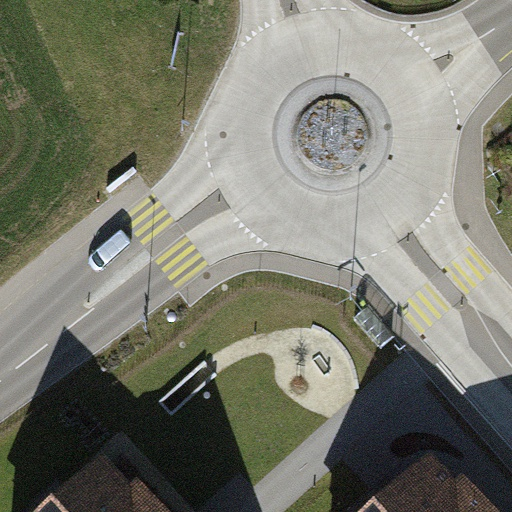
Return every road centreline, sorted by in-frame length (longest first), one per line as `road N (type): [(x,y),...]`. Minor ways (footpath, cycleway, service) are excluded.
road 1 (tertiary): [(255,180),(165,240),(0,376)]
road 2 (tertiary): [(511,364),(390,213)]
road 3 (tertiary): [(255,180),(300,222),(361,226),(390,213)]
road 4 (tertiary): [(303,53),(263,84),(251,106),(247,156),(255,180)]
road 5 (tertiary): [(390,213),(424,167),(429,138),(411,84)]
road 6 (tertiary): [(411,84),(511,16)]
road 7 (tertiary): [(411,84),(362,50),(303,53)]
